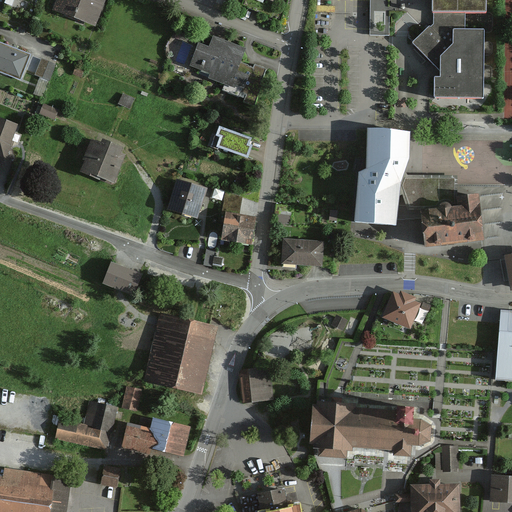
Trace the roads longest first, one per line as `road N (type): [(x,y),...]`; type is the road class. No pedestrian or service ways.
road 1 (residential): [(260,294),(248,283),(0,197)]
road 2 (residential): [(260,294),(265,194),(292,43)]
road 3 (residential): [(270,307),(305,287),(393,283),(511,297)]
road 4 (residential): [(182,511),(238,349),(270,307)]
road 5 (residential): [(292,43),(173,0)]
